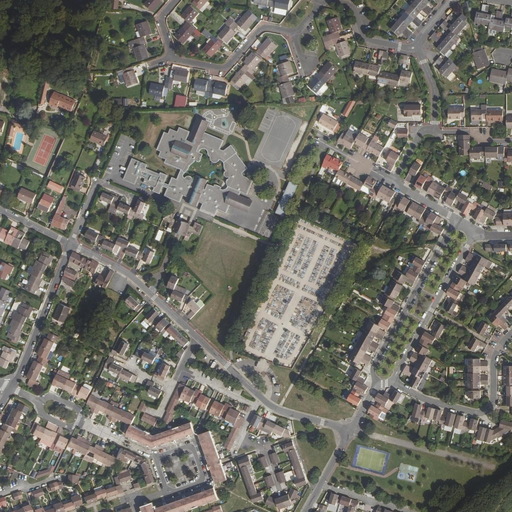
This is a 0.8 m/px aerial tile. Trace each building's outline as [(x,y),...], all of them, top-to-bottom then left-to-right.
[(119,9),(119,0),(111,0),(111,9),(119,9)] [(147,0),(144,5),(152,12),(161,2),(159,0),(147,0)] [(194,0),(195,0),(192,4),(200,10),(203,7),(202,6),(207,0),(194,0)] [(289,0),(272,0),(271,6),(288,10),(289,0)] [(416,1),(411,6),(419,13),(424,7),(416,1)] [(188,22),(185,24),(193,31),(196,29),(189,23),(198,13),(190,6),(181,16),(188,22)] [(411,6),(407,12),(414,19),(416,16),(419,13),(411,6)] [(407,12),(402,18),(409,24),(414,19),(407,12)] [(485,13),(477,12),(476,22),(483,23),(485,13)] [(492,15),(485,13),(483,23),(490,25),(491,18),(492,15)] [(230,18),(228,21),(236,28),(238,25),(245,31),(254,21),(246,14),(237,24),(230,18)] [(463,15),(460,18),(465,23),(468,20),(463,15)] [(337,18),(327,21),(332,34),(322,38),(324,42),(335,39),(333,34),(338,32),(342,31),(337,18)] [(402,18),(397,24),(404,30),(409,24),(402,18)] [(459,18),(454,23),(462,30),(467,25),(465,23),(460,18),(459,18)] [(499,20),(491,18),(490,25),(489,29),(497,30),(499,20)] [(506,21),(499,20),(497,30),(504,32),(505,27),(506,21)] [(147,21),(137,25),(141,37),(133,40),(134,44),(145,40),(144,37),(151,34),(147,21)] [(236,28),(228,21),(225,24),(227,25),(218,36),(226,43),(235,32),(233,31),(236,28)] [(454,23),(449,29),(452,31),(457,36),(462,30),(454,23)] [(193,31),(185,24),(175,36),(183,43),(193,31)] [(397,24),(392,29),(400,35),(404,30),(397,24)] [(452,31),(447,37),(455,44),(460,38),(457,36),(452,31)] [(222,43),(214,36),(203,49),(211,56),(222,43)] [(447,37),(442,43),(450,50),(455,44),(447,37)] [(268,39),(257,52),(265,59),(276,46),(268,39)] [(350,54),(345,41),(341,42),(337,44),(335,39),(324,42),(327,51),(332,49),(331,46),(335,44),(340,57),(350,54)] [(145,40),(134,44),(136,48),(133,48),(138,61),(148,58),(143,45),(146,44),(145,40)] [(442,43),(437,48),(443,53),(445,55),(450,50),(442,43)] [(489,65),(484,50),(483,50),(482,47),(473,50),(479,68),(489,65)] [(246,64),(244,67),(252,74),(254,71),(252,70),(261,60),(253,52),(244,63),(246,64)] [(452,72),(445,65),(442,63),(438,59),(436,62),(442,68),(440,71),(451,81),(456,75),(452,72)] [(450,59),(445,65),(452,72),(457,66),(457,65),(450,59)] [(289,60),(279,63),(283,76),(277,78),(278,82),(288,78),(287,75),(293,73),(289,60)] [(370,64),(356,61),(353,72),(368,75),(370,64)] [(329,62),(319,74),(326,81),(337,69),(329,62)] [(8,65),(2,64),(0,69),(0,70),(7,72),(8,65)] [(381,66),(370,64),(368,75),(378,77),(380,72),(381,66)] [(132,66),(122,70),(123,75),(119,76),(121,83),(126,81),(128,87),(138,83),(132,66)] [(244,67),(232,80),(240,87),(252,74),(244,67)] [(187,83),(189,73),(175,70),(173,79),(170,78),(168,88),(171,89),(173,83),(173,80),(179,81),(187,83)] [(508,73),(492,70),(490,80),(506,84),(507,80),(508,73)] [(412,73),(402,71),(401,76),(400,81),(410,83),(412,73)] [(390,74),(380,72),(378,77),(378,82),(388,85),(390,74)] [(319,74),(308,86),(316,93),(319,90),(321,92),(323,92),(327,87),(323,84),(326,81),(319,74)] [(401,76),(390,74),(388,85),(399,87),(400,81),(401,76)] [(164,86),(151,84),(149,94),(162,97),(164,88),(168,88),(170,78),(166,77),(164,86)] [(288,78),(278,82),(284,98),(282,99),(284,103),(295,103),(292,96),(294,95),(288,78)] [(212,82),(196,79),(194,89),(210,93),(212,82)] [(227,85),(212,82),(210,93),(225,96),(227,85)] [(47,90),(42,88),(39,104),(44,105),(47,90)] [(62,94),(54,91),(50,102),(58,105),(59,104),(72,110),(76,100),(70,97),(63,94),(62,94)] [(185,107),(187,97),(178,95),(176,107),(185,107)] [(421,105),(405,105),(405,116),(412,117),(412,115),(421,115),(421,105)] [(465,108),(449,108),(449,119),(461,119),(461,116),(465,116),(465,108)] [(482,110),(472,110),(472,120),(479,120),(483,120),(483,119),(487,119),(486,110),(486,109),(482,109),(482,110)] [(503,110),(486,110),(487,119),(487,120),(503,120),(503,110)] [(338,123),(323,114),(318,123),(333,131),(338,123)] [(208,123),(197,118),(188,141),(190,142),(192,140),(192,139),(192,138),(192,137),(193,136),(194,136),(195,135),(196,136),(197,136),(198,137),(198,138),(198,140),(198,141),(197,141),(196,142),(196,144),(199,145),(204,133),(208,123)] [(26,122),(11,119),(10,124),(15,125),(24,127),(26,122)] [(388,125),(395,128),(398,123),(391,119),(388,125)] [(179,127),(177,132),(170,129),(168,133),(165,132),(157,150),(161,151),(159,156),(166,159),(165,162),(181,169),(178,179),(172,177),(169,185),(165,183),(168,175),(161,172),(160,173),(146,168),(148,164),(133,158),(132,158),(123,179),(129,182),(130,181),(133,173),(138,176),(145,178),(143,183),(154,187),(153,191),(160,194),(163,186),(168,188),(164,196),(180,202),(183,195),(185,190),(190,192),(187,197),(185,202),(197,207),(199,202),(201,196),(205,198),(203,203),(200,210),(215,216),(218,209),(226,213),(230,205),(225,203),(226,201),(227,201),(228,201),(229,200),(230,200),(231,199),(232,200),(232,201),(232,202),(233,203),(234,204),(235,204),(236,205),(237,204),(238,204),(239,203),(240,202),(240,200),(240,199),(240,198),(239,197),(238,196),(237,196),(237,194),(239,191),(247,194),(253,180),(243,176),(245,175),(244,172),(242,173),(248,168),(237,153),(231,145),(223,151),(223,150),(223,148),(221,148),(221,149),(220,149),(223,140),(204,133),(199,145),(196,144),(196,142),(197,141),(198,141),(198,140),(198,138),(198,137),(197,136),(196,136),(195,135),(194,136),(193,136),(192,137),(192,138),(192,139),(192,140),(190,142),(188,141),(186,140),(189,132),(179,127)] [(109,137),(95,131),(92,138),(99,141),(99,142),(105,145),(109,137)] [(346,135),(342,133),(337,142),(341,144),(342,143),(345,144),(351,148),(354,143),(356,140),(346,134),(346,135)] [(368,138),(360,133),(356,140),(354,143),(367,150),(371,142),(367,140),(368,138)] [(375,135),(371,142),(367,150),(379,157),(384,148),(377,143),(380,138),(375,135)] [(470,147),(470,135),(459,135),(459,140),(460,141),(460,145),(460,155),(470,155),(470,147)] [(486,147),(470,147),(470,155),(470,158),(481,158),(481,156),(486,156),(486,147)] [(505,154),(505,147),(498,147),(486,147),(486,156),(486,157),(498,158),(498,160),(505,160),(505,154)] [(400,156),(392,151),(387,160),(392,163),(395,165),(400,156)] [(343,163),(333,157),(332,158),(327,155),(322,166),(327,169),(329,167),(338,172),(339,169),(343,163)] [(421,166),(415,162),(405,180),(409,182),(413,175),(415,177),(421,166)] [(352,176),(339,169),(338,172),(335,177),(346,183),(343,187),(345,188),(348,184),(352,176)] [(88,176),(79,173),(74,184),(73,187),(82,191),(83,188),(84,188),(85,184),(84,183),(86,180),(88,176)] [(138,176),(133,173),(130,181),(135,184),(138,176)] [(427,178),(421,175),(415,185),(422,189),(425,182),(428,184),(432,177),(429,176),(427,178)] [(364,183),(352,176),(348,184),(360,191),(364,185),(364,183)] [(376,181),(368,177),(364,183),(364,185),(371,190),(369,194),(373,196),(377,190),(373,187),(376,181)] [(435,179),(432,177),(428,184),(431,186),(427,192),(434,195),(440,185),(433,181),(435,179)] [(63,187),(51,181),(49,186),(61,192),(63,187)] [(485,181),(482,186),(491,191),(494,186),(485,181)] [(298,185),(290,182),(276,213),(284,216),(298,185)] [(389,189),(383,185),(379,191),(377,190),(373,196),(372,197),(375,198),(377,196),(383,199),(389,189)] [(446,189),(440,185),(434,195),(440,199),(443,193),(446,194),(450,187),(447,186),(446,189)] [(38,194),(24,187),(22,191),(24,192),(21,197),(34,203),(38,194)] [(453,189),(450,187),(446,194),(449,196),(446,202),(452,206),(456,199),(458,195),(451,192),(453,189)] [(396,192),(389,189),(383,199),(390,203),(389,205),(391,207),(395,200),(392,198),(396,192)] [(55,198),(45,193),(38,207),(48,212),(55,198)] [(114,197),(103,193),(101,199),(112,204),(109,211),(112,213),(113,211),(114,208),(117,201),(113,200),(114,197)] [(469,198),(460,193),(458,195),(456,199),(462,202),(458,209),(461,211),(467,200),(469,198)] [(252,200),(237,194),(237,196),(238,196),(239,197),(240,198),(240,199),(240,200),(240,202),(239,203),(238,204),(237,204),(236,205),(235,204),(234,204),(233,203),(232,202),(232,201),(232,200),(231,199),(230,200),(229,200),(228,201),(227,201),(226,201),(225,203),(230,205),(247,212),(252,200)] [(410,201),(404,197),(400,203),(397,201),(394,208),(396,210),(398,207),(404,211),(406,207),(410,201)] [(67,202),(63,200),(53,223),(68,229),(70,223),(69,223),(70,219),(62,215),(67,202)] [(139,200),(135,209),(131,207),(129,214),(143,220),(145,216),(141,214),(145,203),(145,202),(139,200)] [(474,204),(467,200),(461,211),(468,214),(472,208),(475,210),(478,203),(475,201),(474,204)] [(126,205),(117,201),(114,208),(118,209),(129,214),(131,207),(126,205)] [(419,205),(410,201),(406,207),(409,209),(407,213),(413,216),(419,205)] [(473,218),(480,221),(487,208),(481,204),(478,203),(475,210),(477,211),(473,218)] [(425,209),(419,205),(413,216),(420,219),(418,222),(421,224),(425,216),(422,215),(425,209)] [(497,213),(487,208),(480,221),(484,223),(488,217),(493,220),(497,213)] [(175,214),(167,211),(163,221),(170,224),(168,228),(173,230),(177,231),(181,220),(178,219),(177,220),(173,219),(175,214)] [(438,216),(431,212),(428,218),(425,216),(421,224),(424,225),(425,223),(432,226),(438,216)] [(511,225),(511,213),(504,213),(504,217),(497,217),(497,225),(501,225),(511,225)] [(442,218),(438,216),(432,226),(430,229),(441,235),(444,229),(438,225),(442,218)] [(184,221),(181,220),(177,231),(179,232),(181,233),(186,222),(184,221)] [(189,224),(186,222),(181,233),(186,235),(190,237),(192,233),(199,236),(203,226),(196,223),(195,222),(193,227),(189,225),(189,224)] [(0,236),(6,240),(5,241),(11,244),(18,247),(19,245),(26,249),(30,240),(24,237),(26,232),(19,229),(12,226),(10,230),(4,227),(0,225),(0,236)] [(103,236),(88,230),(85,236),(100,243),(103,236)] [(160,230),(156,239),(158,240),(157,242),(162,244),(164,241),(161,240),(164,231),(160,230)] [(106,237),(103,236),(100,243),(103,244),(102,247),(113,251),(116,244),(105,240),(106,237)] [(130,242),(119,237),(116,244),(113,251),(117,253),(120,246),(127,249),(128,246),(130,242)] [(143,252),(128,246),(127,249),(126,251),(125,253),(140,259),(143,252)] [(146,254),(143,252),(140,259),(150,263),(155,253),(148,250),(146,254)] [(55,255),(48,252),(47,255),(43,253),(39,260),(37,259),(34,266),(31,272),(33,274),(28,283),(27,283),(25,287),(35,292),(38,288),(39,288),(44,278),(42,278),(45,271),(48,264),(50,265),(55,255)] [(486,259),(478,254),(476,257),(471,254),(469,253),(467,257),(485,266),(488,260),(486,259)] [(75,254),(72,255),(69,261),(83,267),(87,259),(75,254)] [(426,262),(416,257),(413,263),(416,265),(414,267),(421,271),(426,262)] [(485,266),(467,257),(465,260),(467,261),(472,264),(471,267),(481,273),(485,266)] [(0,259),(0,267),(0,268),(0,267),(0,275),(6,278),(9,272),(12,273),(15,266),(0,259)] [(99,264),(93,260),(92,262),(87,259),(83,267),(95,273),(99,264)] [(481,273),(471,267),(469,270),(464,266),(462,266),(460,269),(478,279),(481,273)] [(421,271),(414,267),(412,270),(410,269),(406,275),(416,281),(421,271)] [(76,274),(66,268),(64,274),(74,278),(76,274)] [(103,277),(96,273),(93,277),(108,285),(110,280),(113,272),(107,268),(103,277)] [(478,279),(460,269),(458,273),(460,273),(465,276),(464,279),(467,281),(474,285),(478,279)] [(406,275),(398,271),(395,277),(402,281),(405,283),(406,281),(413,284),(416,281),(406,275)] [(179,278),(172,276),(168,287),(171,288),(168,295),(171,297),(174,290),(176,286),(179,278)] [(458,276),(457,276),(452,285),(458,288),(460,286),(464,288),(467,281),(464,279),(458,276)] [(75,283),(63,277),(61,281),(68,284),(67,286),(73,288),(75,283)] [(402,281),(395,277),(389,286),(400,292),(403,286),(400,284),(402,281)] [(458,288),(452,285),(447,294),(448,295),(453,298),(457,300),(461,293),(457,291),(458,288)] [(174,290),(185,295),(187,290),(176,286),(174,290)] [(400,292),(389,286),(384,296),(391,300),(393,297),(396,299),(400,292)] [(11,293),(2,289),(0,293),(0,316),(1,314),(3,315),(6,308),(9,301),(8,301),(11,293)] [(185,295),(174,290),(171,297),(186,303),(189,296),(185,295)] [(131,296),(126,302),(137,312),(142,307),(131,296)] [(391,300),(384,296),(380,302),(388,306),(398,312),(400,308),(393,304),(395,302),(391,300)] [(511,296),(502,305),(508,310),(511,304),(511,297),(511,296)] [(457,300),(453,298),(446,310),(452,314),(459,301),(457,300)] [(201,308),(193,300),(188,305),(193,310),(188,316),(191,319),(201,308)] [(205,305),(200,300),(197,303),(201,308),(205,305)] [(35,306),(29,303),(27,306),(22,304),(19,311),(17,310),(14,317),(11,323),(13,324),(9,331),(14,333),(12,336),(18,339),(23,329),(21,328),(25,322),(28,315),(30,316),(35,306)] [(70,308),(60,304),(54,319),(64,323),(70,308)] [(502,305),(494,313),(505,324),(508,321),(502,315),(508,310),(502,305)] [(398,312),(388,306),(385,313),(387,314),(386,317),(393,321),(398,312)] [(160,314),(155,309),(146,318),(154,325),(159,319),(157,316),(160,314)] [(494,313),(489,318),(497,327),(499,325),(504,329),(505,330),(508,327),(505,324),(494,313)] [(393,321),(386,317),(384,320),(382,319),(378,325),(381,326),(386,329),(388,330),(393,321)] [(169,323),(164,318),(161,321),(159,319),(154,325),(161,332),(167,326),(169,323)] [(378,325),(370,320),(367,327),(384,337),(386,333),(385,332),(379,329),(381,326),(378,325)] [(446,326),(439,322),(432,335),(436,337),(438,338),(446,326)] [(489,325),(483,322),(477,332),(490,339),(492,335),(486,332),(489,325)] [(180,333),(172,325),(169,328),(167,326),(161,332),(164,334),(167,331),(176,338),(180,333)] [(384,337),(367,327),(363,333),(374,339),(375,337),(380,340),(382,340),(384,337)] [(427,332),(425,331),(420,341),(427,344),(429,342),(432,344),(436,337),(432,335),(427,332)] [(189,341),(180,333),(176,338),(184,347),(189,341)] [(374,339),(363,333),(360,340),(377,349),(379,346),(377,344),(372,342),(374,339)] [(45,338),(41,347),(50,351),(54,343),(55,343),(56,340),(48,336),(46,339),(45,338)] [(487,345),(474,337),(468,348),(474,351),(478,345),(485,349),(487,345)] [(377,349),(360,340),(356,346),(367,352),(368,349),(374,352),(375,353),(377,349)] [(427,344),(420,341),(415,350),(417,351),(422,353),(426,356),(429,350),(425,348),(427,344)] [(129,345),(122,342),(117,352),(113,350),(111,353),(118,357),(119,353),(124,355),(129,345)] [(367,352),(356,346),(353,352),(370,362),(372,358),(371,357),(365,354),(367,352)] [(17,350),(11,347),(10,349),(5,347),(1,355),(0,353),(0,362),(7,366),(11,359),(12,360),(17,350)] [(50,351),(41,347),(37,354),(38,355),(37,358),(46,363),(47,360),(46,359),(50,351)] [(141,351),(138,357),(143,360),(152,364),(155,357),(141,351)] [(370,362),(353,352),(349,358),(360,364),(361,362),(367,364),(368,365),(370,362)] [(426,356),(422,353),(420,356),(415,353),(414,352),(412,356),(429,366),(433,359),(426,356)] [(429,366),(412,356),(410,359),(411,360),(416,363),(415,366),(426,372),(429,366)] [(46,363),(37,358),(35,362),(34,361),(30,369),(40,373),(43,365),(44,366),(46,363)] [(122,369),(113,364),(114,360),(109,358),(107,362),(104,368),(120,375),(122,369)] [(170,367),(164,364),(157,378),(163,381),(166,376),(170,367)] [(407,365),(405,369),(411,372),(416,375),(422,378),(426,372),(415,366),(413,369),(408,366),(407,365)] [(362,371),(355,368),(350,377),(358,381),(364,385),(366,381),(359,377),(362,371)] [(40,373),(30,369),(27,377),(30,378),(27,385),(36,389),(39,383),(36,381),(40,373)] [(129,373),(122,369),(120,375),(119,376),(134,383),(137,377),(129,373)] [(422,378),(416,375),(410,385),(416,389),(422,378)] [(59,377),(56,376),(54,380),(52,384),(55,386),(56,385),(64,389),(68,380),(60,376),(59,377)] [(76,384),(68,380),(64,389),(71,392),(71,393),(74,395),(79,386),(75,385),(76,384)] [(155,384),(148,380),(147,384),(151,386),(149,393),(159,398),(162,392),(160,391),(153,387),(155,384)] [(364,385),(358,381),(352,390),(359,394),(361,392),(365,394),(368,387),(364,385)] [(82,388),(79,386),(74,395),(78,397),(78,396),(86,400),(90,391),(82,387),(82,388)] [(185,400),(189,391),(188,390),(189,388),(185,387),(184,390),(178,387),(176,391),(182,394),(180,398),(185,400)] [(476,388),(469,388),(469,398),(481,398),(480,391),(476,391),(476,388)] [(194,402),(199,391),(196,390),(195,391),(192,390),(191,392),(189,391),(185,400),(190,403),(191,400),(194,402)] [(359,394),(352,390),(347,400),(358,406),(361,399),(358,397),(359,394)] [(402,394),(396,390),(392,396),(386,392),(384,396),(389,399),(397,403),(402,394)] [(182,394),(176,391),(166,411),(167,412),(162,422),(168,425),(173,415),(172,414),(176,406),(180,398),(182,394)] [(200,408),(205,398),(204,398),(204,396),(201,394),(202,392),(199,391),(194,402),(196,403),(195,406),(200,408)] [(384,396),(379,393),(375,399),(379,401),(377,404),(384,408),(389,399),(384,396)] [(96,398),(91,395),(87,404),(92,406),(90,410),(94,412),(100,400),(96,398)] [(205,410),(210,399),(207,397),(207,399),(205,398),(200,408),(205,410)] [(103,402),(100,400),(94,412),(97,414),(99,410),(104,412),(109,403),(104,401),(103,402)] [(217,404),(218,402),(215,401),(209,412),(214,414),(219,405),(217,404)] [(148,405),(142,402),(138,410),(144,413),(148,405)] [(114,406),(109,403),(104,412),(110,415),(108,419),(111,420),(117,408),(113,407),(114,406)] [(27,408),(18,404),(16,410),(12,408),(8,417),(17,421),(21,413),(24,415),(27,408)] [(223,416),(228,405),(225,404),(224,405),(221,404),(220,406),(219,405),(214,414),(219,417),(220,415),(223,416)] [(384,408),(377,404),(376,407),(372,405),(369,412),(379,417),(384,408)] [(420,405),(416,404),(413,413),(412,416),(423,419),(425,411),(422,410),(423,407),(419,406),(420,405)] [(230,421),(234,412),(233,411),(233,410),(230,408),(231,406),(228,405),(223,416),(226,417),(225,419),(230,421)] [(121,410),(117,408),(111,420),(115,422),(117,419),(122,421),(126,412),(121,409),(121,410)] [(436,409),(431,408),(431,409),(429,408),(427,412),(425,411),(423,419),(425,420),(426,418),(433,419),(436,409)] [(440,410),(436,409),(433,419),(440,421),(439,423),(442,424),(445,417),(441,415),(442,412),(439,412),(440,410)] [(238,416),(240,412),(237,411),(236,413),(234,412),(230,421),(235,424),(237,419),(238,416)] [(131,414),(126,412),(122,421),(127,423),(125,427),(129,429),(131,426),(135,417),(131,415),(131,414)] [(157,419),(144,413),(141,420),(154,426),(157,419)] [(456,414),(452,413),(452,415),(449,414),(448,417),(445,417),(442,424),(452,427),(456,414)] [(265,419),(255,415),(251,424),(257,427),(258,425),(261,426),(265,419)] [(462,416),(458,415),(455,428),(465,430),(467,423),(464,422),(465,418),(462,417),(462,416)] [(17,421),(8,417),(4,424),(3,424),(2,427),(11,431),(12,428),(14,428),(17,421)] [(277,425),(265,419),(261,426),(273,432),(277,425)] [(478,420),(474,419),(474,421),(471,420),(470,423),(467,423),(465,430),(468,431),(469,429),(476,430),(477,425),(478,420)] [(511,422),(503,420),(502,423),(501,422),(500,426),(497,428),(501,435),(510,430),(511,429),(511,422)] [(36,425),(33,423),(32,425),(31,427),(29,432),(33,433),(32,435),(40,438),(44,429),(36,425)] [(150,434),(131,426),(129,429),(126,435),(132,438),(134,434),(135,434),(133,438),(133,440),(137,442),(137,440),(152,447),(171,441),(169,437),(171,436),(173,440),(174,444),(175,443),(174,440),(185,436),(184,432),(185,431),(187,435),(188,438),(189,438),(189,435),(194,433),(193,429),(191,423),(156,435),(153,436),(150,434)] [(241,426),(235,423),(235,424),(230,434),(224,447),(230,450),(241,426)] [(289,430),(277,425),(273,432),(285,438),(291,436),(289,430)] [(485,427),(477,425),(476,430),(475,433),(478,434),(477,439),(484,441),(487,430),(484,429),(485,427)] [(11,431),(2,427),(0,430),(0,429),(0,439),(4,442),(8,434),(9,434),(11,431)] [(494,430),(490,429),(489,431),(487,430),(484,441),(490,443),(491,441),(501,435),(497,428),(494,430)] [(52,433),(44,429),(40,438),(47,442),(48,441),(52,443),(56,433),(52,432),(52,433)] [(202,433),(199,435),(201,440),(205,439),(205,441),(201,442),(198,443),(199,445),(202,444),(206,455),(210,454),(210,455),(206,456),(203,457),(204,459),(207,458),(209,464),(220,460),(209,431),(202,433)] [(63,449),(67,440),(59,436),(59,435),(56,433),(52,443),(48,449),(51,450),(52,449),(53,450),(61,453),(63,449)] [(75,440),(71,438),(66,447),(71,449),(71,448),(76,450),(81,438),(77,436),(75,440)] [(85,440),(81,438),(76,450),(79,452),(78,452),(84,455),(88,446),(90,443),(85,441),(85,440)] [(291,442),(282,445),(285,452),(289,451),(295,448),(294,444),(292,445),(291,442)] [(93,448),(88,446),(84,455),(88,457),(89,456),(93,459),(99,447),(95,445),(93,448)] [(103,448),(99,447),(93,459),(96,460),(96,461),(102,463),(106,454),(101,452),(103,448)] [(295,448),(289,451),(292,460),(299,458),(295,448)] [(125,451),(120,449),(117,455),(115,458),(120,461),(122,456),(125,451)] [(134,456),(125,451),(122,456),(132,461),(134,456)] [(111,457),(106,454),(102,463),(106,465),(111,467),(115,458),(117,455),(113,453),(111,457)] [(145,461),(134,456),(132,461),(140,465),(145,461)] [(249,457),(240,460),(241,463),(239,464),(241,468),(247,465),(251,464),(249,457)] [(299,458),(292,460),(295,469),(302,467),(299,458)] [(149,472),(145,461),(140,465),(143,474),(149,472)] [(49,465),(47,471),(37,474),(35,479),(51,473),(54,467),(49,465)] [(221,465),(211,468),(213,474),(217,473),(217,474),(213,476),(211,477),(211,479),(214,478),(216,483),(220,482),(227,480),(221,465)] [(247,465),(241,468),(244,477),(251,475),(247,465)] [(302,467),(295,469),(299,479),(305,477),(302,467)] [(288,479),(294,477),(292,470),(285,473),(288,479)] [(143,474),(142,474),(146,484),(153,482),(149,472),(143,474)] [(251,475),(244,477),(248,486),(254,484),(251,475)] [(299,479),(295,480),(297,487),(306,484),(305,481),(307,480),(305,477),(299,479)] [(254,484),(248,486),(251,496),(257,493),(254,484)] [(114,487),(104,490),(106,496),(106,497),(117,494),(117,495),(123,492),(122,489),(116,491),(114,487)] [(147,505),(146,502),(144,503),(145,506),(141,507),(142,511),(140,511),(181,511),(218,499),(215,491),(214,488),(206,491),(207,495),(206,495),(205,491),(204,489),(201,489),(202,492),(187,498),(188,502),(186,502),(185,498),(184,495),(182,496),(183,499),(167,505),(169,509),(167,509),(166,505),(165,502),(163,503),(164,506),(156,508),(155,506),(153,507),(152,503),(148,504),(150,509),(148,509),(147,505)] [(104,489),(93,493),(94,494),(96,499),(106,496),(104,490),(104,489)] [(257,493),(251,496),(252,500),(254,499),(255,502),(264,499),(261,492),(257,493)] [(289,494),(285,496),(285,497),(282,498),(286,507),(292,505),(290,500),(296,498),(297,495),(290,492),(289,494)] [(96,499),(94,494),(84,498),(86,503),(86,504),(96,501),(96,499)] [(342,497),(335,494),(335,496),(332,495),(329,504),(336,506),(337,504),(340,505),(342,497)] [(78,495),(70,498),(72,502),(73,507),(81,505),(78,495)] [(349,499),(342,497),(340,505),(350,507),(351,503),(358,505),(359,502),(352,500),(352,501),(348,500),(349,499)] [(275,499),(272,498),(269,505),(271,506),(277,505),(279,510),(286,507),(282,498),(279,499),(279,498),(275,499)] [(72,502),(62,506),(63,511),(64,511),(74,509),(73,507),(72,502)] [(61,503),(53,505),(54,508),(55,511),(63,511),(62,506),(61,503)] [(358,505),(351,503),(350,507),(348,511),(354,511),(356,509),(357,509),(358,505)]
